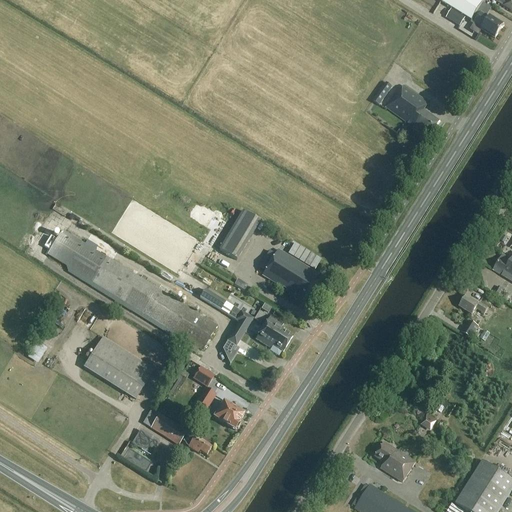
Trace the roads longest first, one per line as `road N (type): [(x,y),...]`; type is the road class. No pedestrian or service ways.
road 1 (primary): [(276,434),(511,63)]
road 2 (unclassified): [(297,511),(511,175)]
